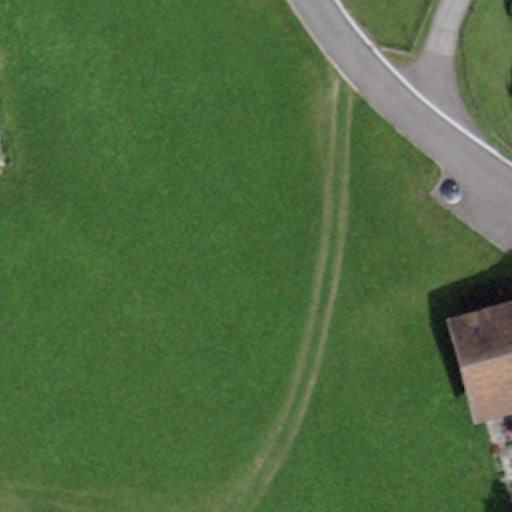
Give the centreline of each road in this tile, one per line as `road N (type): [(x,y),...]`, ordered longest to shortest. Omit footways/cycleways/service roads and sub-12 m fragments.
road 1 (track): [(347,47),(338,247),(300,409),(249,511)]
road 2 (residential): [(424,128),(314,0)]
road 3 (residential): [(424,128),(457,0)]
